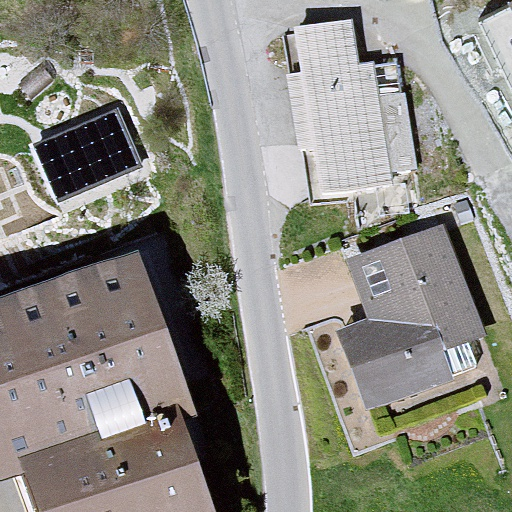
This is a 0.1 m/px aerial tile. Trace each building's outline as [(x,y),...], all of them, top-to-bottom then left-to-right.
[(361,29),(295,43),(328,200),(394,186),(361,29)] [(511,33),(495,41),(511,76),(511,33)] [(115,122),(37,155),(58,204),(136,171),(115,122)] [(346,345),(370,411),(485,370),(440,245),(352,276),(373,335),(346,345)] [(139,291),(0,344),(0,490),(6,506),(22,499),(171,443),(193,435),(139,291)] [(197,511),(171,443),(22,499),(27,511),(197,511)]
